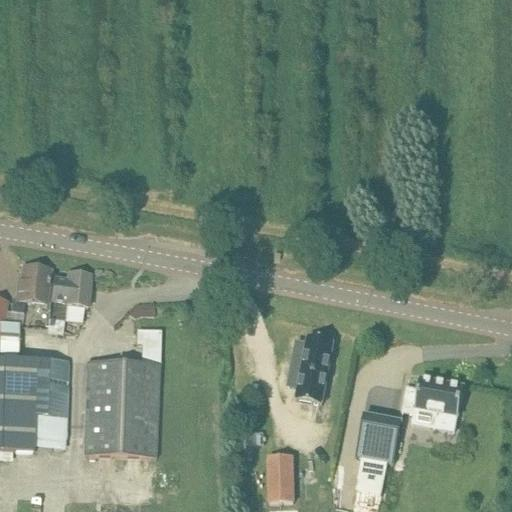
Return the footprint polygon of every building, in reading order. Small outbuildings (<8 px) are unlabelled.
[(18,282),(16,302),(16,303),(12,303),(10,315),(23,317),(25,306),(46,308),(50,273),(22,270),(21,283),(18,282)] [(49,323),(47,335),(62,337),(64,325),(66,309),(87,311),(88,297),(90,278),(69,275),(68,283),(54,281),(53,287),(52,287),(49,318),(49,323)] [(65,320),(64,354),(78,355),(78,363),(97,364),(98,356),(112,356),(113,322),(96,321),(96,320),(83,319),(82,321),(65,320)] [(0,457),(33,458),(33,422),(66,422),(67,367),(19,366),(20,327),(6,326),(0,325),(0,457)] [(86,385),(83,459),(156,461),(159,367),(160,354),(161,334),(137,333),(136,347),(142,348),(141,367),(86,365),(86,385)] [(165,340),(163,380),(185,381),(185,386),(206,387),(206,382),(211,382),(213,342),(195,341),(195,339),(182,339),(182,341),(165,340)] [(296,402),(322,407),(334,344),(307,339),(306,346),(296,344),(288,389),(298,391),(296,402)] [(407,391),(403,415),(415,417),(417,410),(436,414),(435,419),(436,419),(434,430),(454,434),(457,418),(458,419),(464,389),(420,381),(418,393),(407,391)] [(363,418),(356,459),(362,461),(357,489),(381,493),(386,465),(394,466),(402,424),(363,418)] [(253,459),(251,419),(242,419),(244,459),(253,459)] [(293,462),(270,462),(270,497),(293,497),(293,462)]
